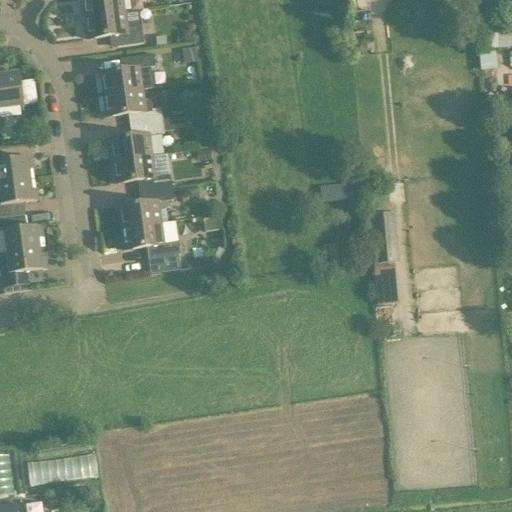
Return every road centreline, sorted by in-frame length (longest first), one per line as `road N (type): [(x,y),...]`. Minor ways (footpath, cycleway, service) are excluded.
road 1 (residential): [(76,330),(224,312),(247,508)]
road 2 (residential): [(72,306),(89,296),(91,275),(60,83),(35,40),(19,29)]
